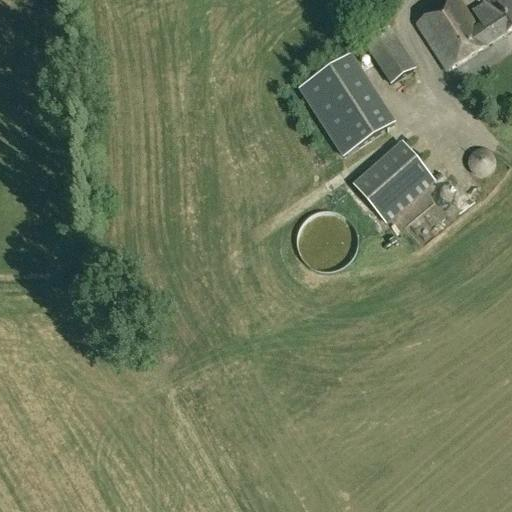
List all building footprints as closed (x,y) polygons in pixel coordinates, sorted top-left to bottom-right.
[(482,24),(478,26),(460,0),(459,0),(420,26),(451,73),(503,39),(482,7),(474,12),(482,24)] [(511,0),(484,0),(487,4),(482,7),(503,39),(511,33),(511,0)] [(393,86),(416,71),(390,30),(366,46),(393,86)] [(354,60),(304,93),(348,160),(398,127),(354,60)] [(404,145),(355,189),(388,226),(437,183),(404,145)] [(299,304),(342,289),(328,251),(285,265),(299,304)]
